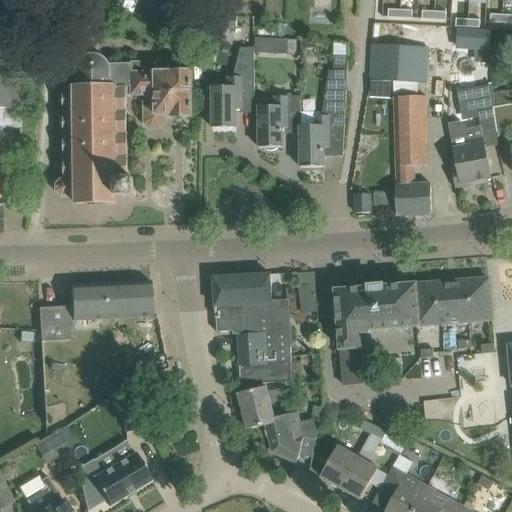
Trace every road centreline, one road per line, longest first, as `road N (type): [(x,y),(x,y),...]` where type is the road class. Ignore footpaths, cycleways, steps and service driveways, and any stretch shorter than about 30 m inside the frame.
road 1 (unknown): [(448,233),(439,126),(446,0)]
road 2 (residential): [(228,474),(182,250)]
road 3 (residential): [(202,149),(234,148),(336,204),(340,241)]
road 4 (tertiary): [(0,257),(182,250)]
road 5 (tertiary): [(340,241),(511,227)]
road 6 (tertiary): [(182,250),(340,241)]
